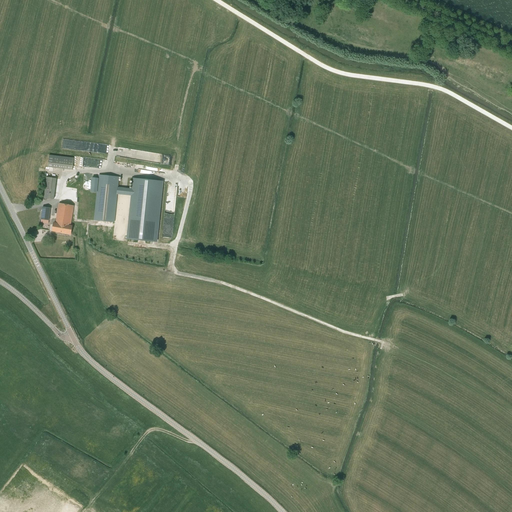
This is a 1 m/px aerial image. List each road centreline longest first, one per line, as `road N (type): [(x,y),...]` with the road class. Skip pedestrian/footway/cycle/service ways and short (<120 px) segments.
road 1 (tertiary): [(281,511),(90,361),(73,338)]
road 2 (tertiary): [(73,338),(0,187)]
